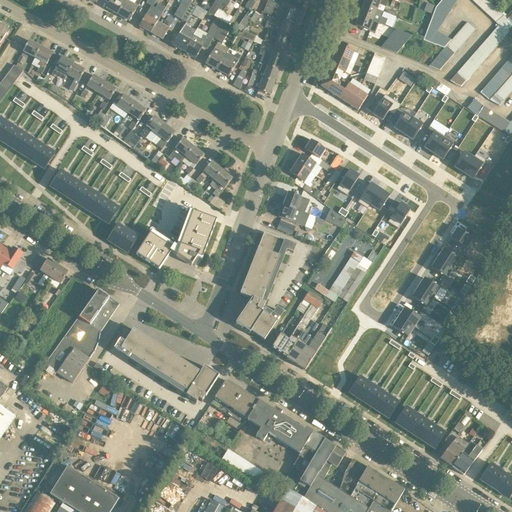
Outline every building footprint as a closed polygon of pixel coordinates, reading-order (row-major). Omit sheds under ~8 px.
[(110,0),(105,9),(117,15),(125,0),(110,0)] [(135,0),(134,3),(128,0),(125,0),(117,15),(129,22),(135,11),(141,1),(139,0),(135,0)] [(148,0),(146,4),(151,7),(145,16),(139,28),(150,34),(157,23),(162,13),(155,9),(152,8),(156,0),(148,0)] [(183,0),(174,17),(180,21),(190,3),(185,0),(183,0)] [(213,17),(218,10),(224,0),(216,0),(208,13),(213,17)] [(230,2),(227,0),(224,0),(218,10),(222,13),(230,2)] [(258,0),(248,0),(250,0),(244,8),(250,12),(255,4),(258,0)] [(365,0),(363,6),(383,13),(376,10),(378,4),(385,7),(387,2),(381,0),(365,0)] [(449,13),(452,8),(442,0),(438,5),(449,13)] [(452,8),(455,3),(451,0),(442,0),(452,8)] [(478,0),(475,5),(479,9),(485,0),(478,0)] [(485,0),(479,9),(483,12),(490,4),(485,0)] [(268,1),(263,14),(271,17),(276,4),(268,1)] [(191,3),(190,3),(180,21),(186,24),(187,22),(194,11),(196,7),(191,3)] [(432,15),(435,7),(427,4),(424,12),(432,15)] [(487,16),(495,8),(490,4),(483,12),(487,16)] [(446,18),(449,13),(438,5),(436,7),(435,10),(446,18)] [(363,6),(359,16),(378,23),(378,24),(384,26),(387,20),(381,18),(383,13),(363,6)] [(487,16),(492,20),(499,12),(495,8),(487,16)] [(284,22),(295,26),(300,14),(288,9),(284,22)] [(443,23),(446,18),(435,10),(433,16),(443,23)] [(503,16),(499,12),(492,20),(496,24),(503,16)] [(259,26),(263,18),(260,17),(260,16),(255,13),(249,21),(254,25),(255,24),(259,26)] [(245,16),(236,29),(242,33),(250,20),(245,16)] [(378,23),(359,16),(355,27),(374,34),(378,24),(378,23)] [(440,28),(443,23),(433,16),(431,22),(440,28)] [(508,33),(508,32),(506,21),(505,19),(503,16),(496,24),(498,26),(494,31),(503,39),(508,33)] [(163,26),(157,23),(150,34),(163,41),(169,29),(174,20),(168,17),(163,26)] [(207,35),(206,35),(213,39),(223,23),(216,19),(207,35)] [(271,31),(290,39),(295,26),(284,22),(277,19),(274,25),(267,22),(264,29),(271,31)] [(430,45),(437,33),(440,28),(431,22),(423,42),(430,45)] [(223,23),(213,39),(222,44),(231,28),(228,26),(223,23)] [(0,46),(9,32),(0,27),(1,26),(0,24),(0,46)] [(463,28),(471,35),(475,30),(467,24),(463,28)] [(178,35),(172,46),(184,53),(193,36),(196,32),(184,25),(179,35),(178,35)] [(468,39),(471,35),(463,28),(460,32),(468,39)] [(396,55),(405,44),(411,37),(396,30),(381,49),(396,55)] [(254,43),(256,37),(243,31),(242,35),(239,34),(238,37),(249,41),(252,43),(254,43)] [(266,36),(264,43),(286,52),(287,49),(288,49),(289,46),(288,46),(290,39),(271,31),(269,37),(266,36)] [(503,39),(494,31),(489,37),(498,45),(503,39)] [(465,43),(468,39),(460,32),(457,36),(465,43)] [(442,37),(437,33),(430,45),(435,47),(442,37)] [(203,37),(201,40),(193,36),(184,53),(195,59),(207,39),(203,37)] [(461,47),(465,43),(457,36),(453,40),(461,47)] [(435,47),(436,47),(437,48),(437,46),(440,48),(447,40),(442,37),(435,47)] [(498,45),(489,37),(484,43),(493,51),(498,45)] [(440,48),(445,50),(446,49),(450,45),(452,43),(447,40),(440,48)] [(453,40),(452,43),(450,45),(458,51),(461,47),(453,40)] [(35,59),(40,48),(28,41),(22,53),(35,59)] [(248,52),(251,46),(248,44),(243,42),(240,48),(248,52)] [(493,51),(484,43),(478,49),(487,57),(493,51)] [(338,46),(333,56),(349,63),(353,53),(356,55),(359,49),(348,44),(346,49),(338,46)] [(454,55),(458,51),(450,45),(446,49),(454,55)] [(40,48),(35,59),(40,62),(38,66),(40,68),(38,73),(41,75),(53,54),(40,48)] [(223,60),(226,56),(214,49),(211,53),(205,65),(217,71),(223,60)] [(446,49),(445,50),(443,53),(451,59),(454,55),(446,49)] [(487,57),(478,49),(473,56),(482,63),(487,57)] [(269,59),(267,67),(278,71),(281,64),(282,65),(283,62),(282,61),(283,59),(271,54),(271,55),(267,53),(260,50),(259,55),(269,59)] [(447,63),(451,59),(443,53),(440,57),(447,63)] [(237,54),(234,58),(226,54),(226,56),(223,60),(217,71),(229,78),(235,67),(235,66),(240,56),(237,54)] [(383,64),(386,59),(375,54),(372,60),(383,64)] [(349,63),(333,56),(329,66),(337,70),(345,73),(349,63)] [(482,63),(473,56),(468,62),(477,69),(482,63)] [(444,67),(447,63),(440,57),(436,61),(444,67)] [(66,76),(73,65),(61,58),(55,70),(66,76)] [(370,65),(381,70),(383,64),(372,60),(370,65)] [(431,67),(432,68),(440,71),(444,67),(436,61),(431,67)] [(477,69),(468,62),(463,68),(472,76),(477,69)] [(503,67),(511,74),(511,73),(511,66),(506,62),(503,67)] [(85,72),(73,65),(66,76),(74,81),(69,90),(73,92),(78,83),(85,72)] [(252,75),(262,79),(274,84),(275,82),(276,82),(277,79),(276,78),(278,71),(267,67),(262,65),(259,73),(254,71),(252,75)] [(368,70),(379,75),(381,70),(370,65),(368,70)] [(14,66),(13,67),(9,72),(18,78),(23,72),(14,66)] [(337,70),(329,66),(320,87),(338,82),(336,77),(335,76),(337,70)] [(508,79),(511,75),(511,74),(503,67),(499,71),(508,79)] [(472,76),(463,68),(457,74),(466,82),(472,76)] [(368,70),(366,75),(366,76),(377,80),(379,75),(368,70)] [(241,71),(236,79),(241,82),(246,74),(241,71)] [(504,83),(505,82),(508,79),(499,71),(495,76),(504,83)] [(14,84),(18,78),(9,72),(5,77),(14,84)] [(440,85),(422,73),(418,78),(436,90),(440,85)] [(45,77),(44,80),(42,85),(41,85),(47,88),(51,80),(54,82),(57,76),(53,74),(50,79),(45,77)] [(466,82),(457,74),(450,82),(456,86),(461,88),(466,82)] [(274,84),(262,79),(252,75),(249,83),(246,88),(257,92),(269,97),(270,94),(271,95),(272,91),(271,91),(274,84)] [(98,94),(105,83),(93,76),(86,86),(98,94)] [(363,81),(374,86),(377,80),(366,76),(363,81)] [(500,88),(501,86),(504,83),(495,76),(491,80),(500,88)] [(10,89),(14,84),(5,77),(1,83),(10,89)] [(414,80),(409,77),(404,84),(410,87),(414,80)] [(496,92),(498,90),(500,88),(491,80),(487,85),(496,92)] [(338,82),(320,87),(339,99),(344,92),(338,88),(339,86),(338,82)] [(511,88),(505,82),(504,83),(501,86),(510,94),(511,91),(511,88)] [(0,91),(5,95),(10,89),(1,83),(0,84),(0,91)] [(110,101),(116,91),(105,83),(98,94),(110,101)] [(348,105),(358,91),(348,85),(344,92),(339,99),(348,105)] [(436,90),(446,96),(449,91),(440,85),(436,90)] [(492,96),(494,94),(496,92),(487,85),(483,89),(492,96)] [(501,86),(500,88),(498,90),(507,98),(510,94),(501,86)] [(480,93),(488,101),(492,96),(483,89),(480,93)] [(498,90),(496,92),(494,94),(503,101),(507,98),(498,90)] [(358,91),(348,105),(357,111),(367,97),(358,91)] [(494,94),(492,96),(488,101),(498,107),(503,101),(494,94)] [(128,115),(135,104),(124,96),(116,107),(110,116),(114,119),(118,113),(119,115),(122,111),(128,115)] [(385,96),(372,115),(382,122),(388,112),(394,116),(400,106),(385,96)] [(478,111),(482,106),(474,100),(470,104),(478,111)] [(135,104),(128,115),(139,123),(147,112),(135,104)] [(474,116),(475,115),(478,111),(470,104),(466,109),(474,116)] [(484,108),(477,116),(492,126),(499,117),(484,108)] [(94,121),(99,124),(104,116),(99,113),(94,121)] [(403,113),(393,129),(403,135),(413,120),(403,113)] [(151,132),(157,136),(165,126),(154,117),(146,127),(140,136),(145,140),(151,132)] [(504,121),(499,117),(492,126),(497,129),(504,121)] [(108,124),(102,120),(98,126),(104,130),(108,124)] [(413,120),(403,135),(412,141),(422,126),(413,120)] [(497,129),(511,138),(511,136),(511,122),(509,124),(504,121),(497,129)] [(0,141),(5,145),(16,129),(6,123),(0,132),(0,141)] [(162,150),(167,144),(175,134),(165,126),(157,136),(161,140),(156,146),(162,150)] [(15,152),(26,135),(16,129),(5,145),(15,152)] [(435,131),(424,148),(433,155),(443,139),(444,137),(435,131)] [(25,158),(35,141),(26,135),(15,152),(25,158)] [(137,144),(140,140),(134,135),(127,146),(141,156),(145,150),(137,144)] [(443,139),(433,155),(443,161),(452,145),(443,139)] [(172,162),(174,158),(181,164),(186,158),(194,148),(183,140),(175,150),(168,159),(172,162)] [(34,164),(45,148),(35,141),(25,158),(34,164)] [(305,150),(312,155),(319,160),(325,150),(311,141),(305,150)] [(49,163),(55,154),(45,148),(34,164),(44,170),(49,163)] [(194,148),(186,158),(192,163),(185,172),(188,176),(196,166),(204,156),(194,148)] [(164,156),(158,152),(150,162),(156,166),(161,160),(164,156)] [(464,152),(454,168),(463,174),(473,159),(464,152)] [(329,167),(321,162),(319,160),(312,155),(309,160),(302,155),(295,165),(310,174),(316,165),(326,172),(329,167)] [(473,159),(463,174),(473,180),(486,161),(476,155),(473,159)] [(335,171),(342,161),(336,157),(330,167),(335,171)] [(161,170),(162,170),(166,164),(161,160),(156,166),(161,170)] [(209,186),(210,186),(222,171),(212,162),(203,172),(203,173),(196,181),(200,185),(207,176),(213,181),(209,186)] [(310,174),(295,165),(289,174),(303,184),(310,174)] [(349,170),(337,190),(347,196),(359,177),(349,170)] [(212,194),(215,197),(217,198),(233,179),(222,171),(210,186),(215,191),(212,194)] [(60,194),(71,178),(61,172),(55,181),(50,188),(60,194)] [(191,180),(186,176),(183,180),(180,178),(178,181),(185,187),(191,180)] [(70,200),(80,184),(71,178),(60,194),(70,200)] [(190,190),(196,184),(191,180),(185,187),(190,190)] [(79,207),(90,190),(80,184),(70,200),(79,207)] [(370,184),(358,203),(367,210),(370,206),(380,190),(370,184)] [(305,186),(302,191),(309,195),(311,190),(305,186)] [(89,213),(99,197),(90,190),(79,207),(89,213)] [(310,195),(316,198),(319,193),(314,190),(310,195)] [(380,190),(370,206),(379,212),(389,197),(380,190)] [(288,193),(283,206),(300,212),(302,206),(307,207),(309,201),(300,198),(301,198),(288,193)] [(99,219),(109,203),(99,197),(89,213),(99,219)] [(113,218),(119,209),(109,203),(99,219),(109,225),(113,218)] [(400,204),(388,223),(398,230),(410,210),(400,204)] [(283,206),(278,218),(291,223),(291,222),(301,226),(305,228),(304,229),(305,230),(305,231),(306,232),(307,233),(308,233),(309,233),(310,233),(311,233),(311,232),(312,232),(312,231),(313,231),(311,230),(316,218),(309,215),(300,212),(283,206)] [(341,229),(345,222),(330,211),(325,222),(341,229)] [(179,246),(176,257),(191,267),(197,258),(202,260),(204,255),(216,222),(192,213),(179,246)] [(279,221),(276,230),(291,236),(295,227),(279,221)] [(117,248),(128,232),(118,225),(112,234),(108,241),(117,248)] [(457,229),(450,239),(468,251),(474,241),(457,229)] [(127,254),(138,238),(128,232),(117,248),(127,254)] [(294,238),(300,240),(302,234),(296,232),(294,238)] [(151,234),(137,256),(159,270),(173,248),(151,234)] [(247,308),(239,319),(246,324),(242,329),(250,334),(250,333),(256,337),(264,342),(276,323),(261,313),(263,310),(259,309),(261,303),(285,243),(264,235),(257,251),(256,250),(253,257),(255,257),(254,259),(252,265),(246,281),(244,280),(241,286),(243,287),(243,288),(240,294),(240,296),(248,299),(245,307),(247,308)] [(10,254),(10,253),(1,248),(0,249),(0,268),(1,269),(4,265),(3,265),(10,254)] [(13,271),(22,255),(13,249),(10,253),(10,254),(3,265),(4,265),(13,271)] [(444,250),(437,259),(452,269),(459,260),(444,250)] [(337,297),(355,268),(362,258),(354,253),(336,281),(328,292),(325,297),(334,303),(337,297)] [(367,261),(362,258),(355,268),(365,275),(377,257),(372,254),(367,261)] [(437,259),(431,269),(446,278),(452,269),(437,259)] [(50,279),(57,266),(47,260),(39,272),(50,279)] [(57,266),(50,279),(60,286),(68,273),(57,266)] [(347,304),(352,296),(365,275),(355,268),(337,297),(347,304)] [(20,290),(26,294),(36,277),(31,273),(20,290)] [(12,290),(17,293),(25,280),(20,276),(12,290)] [(424,279),(418,289),(433,299),(439,289),(424,279)] [(325,297),(328,292),(317,285),(314,290),(325,297)] [(418,289),(412,298),(427,308),(433,299),(418,289)] [(99,291),(62,342),(45,364),(48,367),(47,368),(56,374),(72,386),(89,360),(94,353),(98,345),(100,335),(100,334),(119,305),(110,301),(111,299),(99,291)] [(18,293),(18,294),(14,300),(23,305),(27,298),(18,293)] [(271,349),(286,359),(309,322),(310,321),(321,302),(308,293),(303,301),(310,305),(288,341),(280,335),(271,349)] [(405,308),(399,318),(413,328),(420,318),(405,308)] [(399,318),(392,328),(407,337),(413,328),(399,318)] [(304,348),(312,334),(314,334),(315,332),(319,327),(310,321),(309,322),(286,359),(295,365),(305,349),(304,348)] [(304,370),(330,330),(323,325),(321,323),(319,327),(315,332),(317,334),(307,350),(305,349),(295,365),(304,370)] [(133,330),(124,345),(120,350),(188,393),(186,397),(196,403),(198,400),(201,402),(205,397),(219,377),(210,372),(210,373),(208,377),(201,372),(200,374),(195,370),(187,365),(188,364),(182,360),(181,361),(180,361),(177,365),(171,362),(174,357),(160,348),(161,346),(155,343),(154,344),(153,343),(150,348),(143,344),(146,339),(133,330)] [(95,363),(93,368),(98,372),(101,367),(95,363)] [(25,388),(32,378),(27,374),(19,385),(25,388)] [(359,400),(370,384),(360,378),(354,386),(349,394),(359,400)] [(107,380),(98,394),(106,398),(115,385),(107,380)] [(226,381),(210,405),(243,426),(247,420),(258,402),(226,381)] [(368,406),(379,390),(370,384),(359,400),(368,406)] [(378,413),(389,397),(379,390),(368,406),(378,413)] [(393,412),(399,403),(389,397),(378,413),(388,419),(393,412)] [(293,467),(294,465),(313,434),(301,426),(300,429),(280,416),(282,413),(274,409),(272,411),(258,402),(247,420),(260,429),(255,437),(263,442),(268,434),(299,455),(298,457),(298,458),(293,466),(293,467)] [(405,431),(416,415),(406,408),(401,416),(395,424),(405,431)] [(465,414),(453,430),(460,436),(472,419),(465,414)] [(415,437),(425,421),(416,415),(405,431),(415,437)] [(424,443),(435,427),(425,421),(415,437),(424,443)] [(439,442),(445,434),(435,427),(424,443),(434,450),(439,442)] [(313,434),(294,465),(293,467),(295,468),(298,464),(307,470),(325,441),(313,434)] [(455,440),(451,445),(440,459),(452,468),(468,445),(459,438),(458,439),(455,440)] [(317,476),(322,468),(335,447),(325,441),(307,470),(301,478),(305,481),(299,491),(295,489),(293,493),(297,495),(304,499),(317,476)] [(476,446),(471,442),(468,445),(452,468),(463,476),(482,450),(476,446)] [(336,469),(345,454),(335,447),(322,468),(317,476),(318,474),(324,478),(329,470),(328,470),(331,465),(336,469)] [(227,453),(222,463),(259,484),(265,474),(227,453)] [(317,476),(304,499),(323,511),(337,511),(367,468),(352,460),(344,474),(339,490),(317,476)] [(490,487),(501,471),(491,465),(480,481),(490,487)] [(364,511),(386,479),(369,467),(369,466),(368,466),(367,468),(337,511),(364,511)] [(110,511),(118,500),(68,468),(50,495),(76,511),(110,511)] [(500,494),(510,477),(501,471),(490,487),(500,494)] [(510,500),(511,496),(511,478),(510,477),(500,494),(510,500)] [(391,511),(404,491),(386,479),(364,511),(391,511)] [(321,511),(286,490),(273,511),(254,511),(252,511),(251,511),(238,511),(233,508),(230,511),(321,511)] [(50,511),(55,504),(36,493),(23,511),(50,511)] [(225,511),(227,510),(211,501),(204,511),(225,511)]
